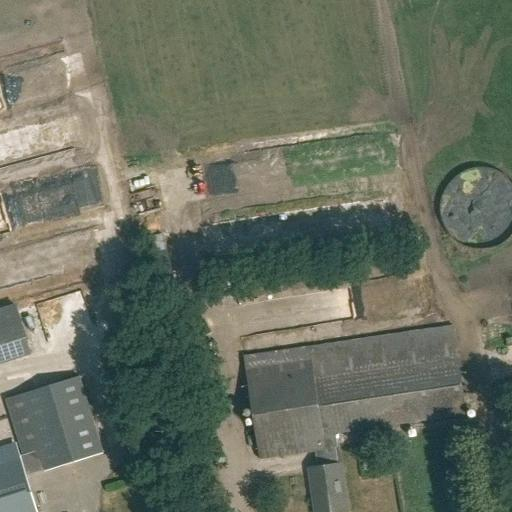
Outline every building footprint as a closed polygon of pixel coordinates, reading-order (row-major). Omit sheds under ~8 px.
[(117,252),(126,250),(121,227),(112,229),(117,252)] [(0,293),(107,267),(98,231),(0,255),(0,293)] [(148,238),(154,263),(172,258),(165,233),(148,238)] [(103,302),(94,303),(96,323),(106,322),(103,302)] [(16,305),(0,310),(0,366),(32,356),(16,305)] [(465,414),(452,326),(242,357),(257,460),(314,451),(316,468),(309,469),(314,511),(345,511),(347,511),(340,465),(338,465),(335,448),(338,448),(336,433),(465,414)] [(100,453),(76,377),(4,400),(21,454),(0,461),(0,511),(35,511),(25,477),(100,453)]
